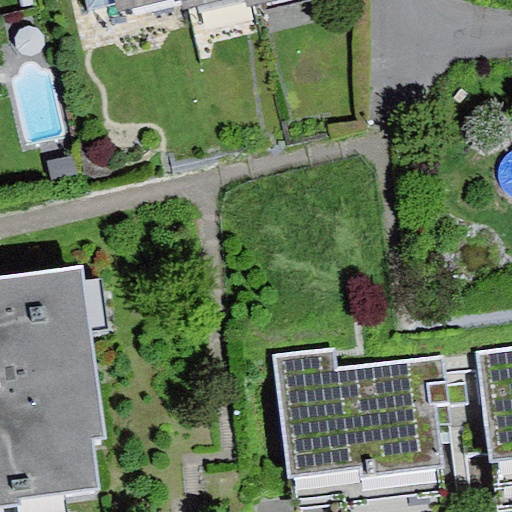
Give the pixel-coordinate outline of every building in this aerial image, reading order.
[(85,0),(91,22),(180,1),(179,0),(85,0)] [(254,0),(180,0),(186,24),(256,8),(254,0)] [(254,0),(256,8),(258,13),(314,0),(254,0)] [(75,158),(50,163),(53,181),(78,177),(75,158)] [(0,511),(19,511),(21,511),(20,504),(99,494),(93,448),(110,446),(87,268),(0,279),(0,511)] [(511,511),(511,350),(475,355),(494,511),(511,511)] [(335,355),(277,361),(294,511),(363,504),(363,511),(443,511),(431,405),(452,403),(447,361),(337,374),(335,355)]
